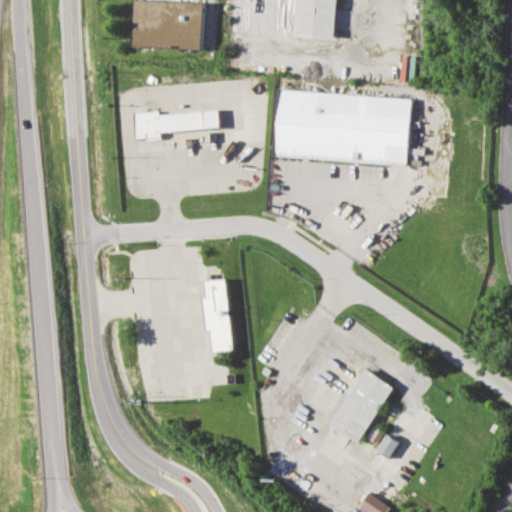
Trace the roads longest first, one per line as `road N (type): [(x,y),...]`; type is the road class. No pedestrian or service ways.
road 1 (residential): [(79,235),(228,225),(274,233),(511,398)]
road 2 (tertiary): [(128,454),(100,409),(86,346),(64,0)]
road 3 (motorway): [(34,235),(12,0)]
road 4 (motorway): [(52,468),(34,235)]
road 5 (residential): [(511,95),(511,243)]
